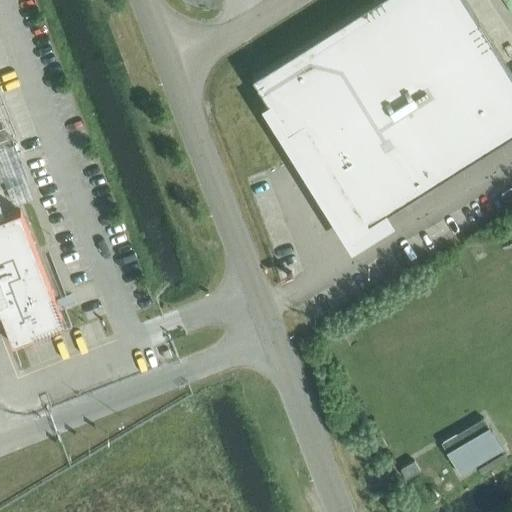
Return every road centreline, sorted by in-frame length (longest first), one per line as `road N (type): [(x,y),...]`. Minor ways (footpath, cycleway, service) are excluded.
road 1 (unclassified): [(337,511),(165,66)]
road 2 (unknown): [(254,298),(511,142)]
road 3 (unclassified): [(165,66),(288,0)]
road 4 (unknown): [(122,328),(0,379)]
